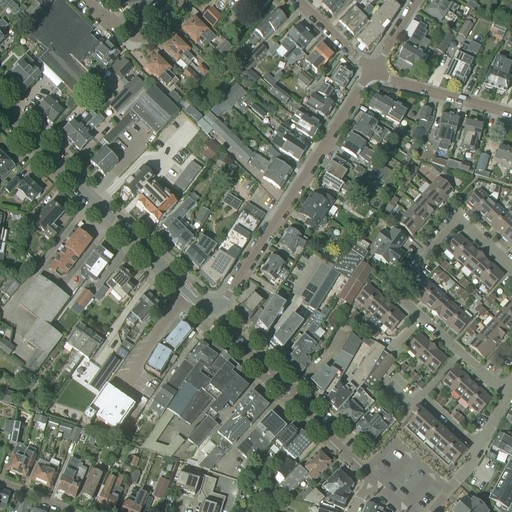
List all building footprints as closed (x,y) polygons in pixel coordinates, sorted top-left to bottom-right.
[(3,10),(13,5),(7,0),(0,0),(0,11),(2,9),(3,10)] [(95,52),(81,40),(91,29),(61,0),(57,0),(32,25),(37,30),(28,40),(32,44),(35,41),(46,52),(41,57),(77,92),(69,101),(75,107),(83,98),(97,83),(96,83),(97,82),(91,77),(81,67),(95,52)] [(131,0),(131,1),(127,6),(128,7),(128,8),(130,10),(132,10),(133,12),(144,0),(131,0)] [(144,0),(133,12),(134,13),(134,14),(136,16),(138,16),(139,17),(143,13),(144,13),(148,9),(147,9),(148,8),(149,9),(151,7),(151,5),(152,4),(151,3),(153,0),(144,0)] [(256,16),(270,3),(266,0),(246,0),(243,4),(256,16)] [(326,10),(335,0),(325,0),(321,4),(326,10)] [(333,16),(346,2),(346,1),(346,0),(335,0),(326,10),(332,16),(333,16)] [(369,22),(372,24),(357,40),(367,51),(374,44),(375,46),(399,9),(392,4),(394,0),(379,0),(385,5),(369,22)] [(456,19),(459,14),(449,8),(452,4),(446,0),(435,0),(433,4),(456,19)] [(475,12),(479,7),(469,1),(466,6),(475,12)] [(456,19),(433,4),(427,13),(440,22),(443,17),(453,24),(456,19)] [(485,10),(490,13),(494,7),(489,4),(485,10)] [(238,19),(244,13),(236,5),(230,11),(238,19)] [(365,19),(374,10),(369,5),(360,15),(359,14),(345,29),(353,36),(367,21),(365,19)] [(345,29),(359,14),(352,7),(338,22),(345,29)] [(35,22),(44,13),(39,8),(30,17),(35,22)] [(208,12),(202,18),(212,28),(222,18),(212,8),(208,12)] [(286,20),(276,11),(255,32),(262,39),(262,38),(265,41),(286,20)] [(21,22),(25,17),(21,12),(16,18),(21,22)] [(190,23),(188,25),(208,44),(212,41),(205,34),(207,32),(203,27),(203,26),(200,23),(199,23),(194,19),(193,20),(191,20),(189,22),(190,23)] [(465,40),(473,26),(465,21),(457,35),(465,40)] [(416,53),(424,39),(427,32),(424,31),(426,27),(419,23),(407,45),(406,44),(398,59),(409,66),(411,63),(409,62),(412,57),(414,58),(417,53),(416,53)] [(490,31),(503,37),(508,26),(493,23),(490,31)] [(186,26),(184,28),(184,29),(183,30),(187,35),(187,36),(190,40),(191,39),(196,43),(198,42),(204,48),(208,44),(188,25),(187,26),(186,26)] [(287,52),(307,32),(300,25),(278,47),(275,44),(267,53),(271,57),(275,53),(282,59),(288,53),(287,52)] [(454,37),(458,32),(449,26),(446,32),(454,37)] [(0,47),(10,37),(3,31),(5,29),(3,28),(0,30),(0,47)] [(511,45),(511,28),(510,28),(503,41),(511,45)] [(301,53),(314,39),(307,32),(287,52),(288,53),(293,58),(295,56),(299,51),(301,53)] [(446,32),(435,49),(443,54),(454,37),(446,32)] [(171,42),(169,44),(189,63),(193,60),(186,53),(188,51),(184,46),(181,42),(180,43),(175,38),(174,39),(173,39),(171,40),(171,42)] [(419,71),(428,56),(423,54),(429,42),(424,39),(416,53),(417,53),(414,58),(412,57),(409,62),(411,63),(409,66),(419,71)] [(222,58),(232,48),(224,41),(215,50),(217,51),(216,52),(222,58)] [(481,48),(470,43),(468,47),(462,44),(457,54),(456,53),(453,59),(452,58),(443,77),(451,81),(466,52),(472,55),(477,57),(481,48)] [(81,67),(91,77),(97,82),(111,68),(111,67),(118,60),(116,58),(118,55),(115,52),(105,44),(96,53),(95,52),(81,67)] [(167,45),(165,46),(166,48),(164,49),(169,53),(168,54),(172,58),(173,57),(177,62),(179,61),(186,67),(189,63),(169,44),(168,45),(167,45)] [(250,70),(253,68),(252,67),(268,52),(260,44),(249,56),(253,60),(244,69),(247,72),(250,70)] [(306,74),(311,68),(327,51),(321,45),(305,62),(307,64),(302,70),(306,74)] [(322,68),(333,57),(327,51),(311,68),(315,71),(320,66),(322,68)] [(218,62),(222,58),(216,52),(212,56),(218,62)] [(463,85),(471,68),(470,67),(473,61),(469,59),(472,55),(466,52),(451,81),(454,83),(455,81),(463,85)] [(506,75),(510,64),(511,58),(511,56),(509,56),(506,55),(504,61),(505,61),(496,87),(495,89),(497,90),(498,92),(503,94),(505,92),(511,76),(506,75)] [(25,93),(41,76),(36,71),(38,69),(25,56),(18,64),(20,67),(11,76),(20,84),(18,87),(25,93)] [(152,61),(151,62),(172,84),(173,83),(175,85),(178,82),(174,79),(168,72),(170,70),(165,65),(162,61),(161,62),(156,57),(155,58),(154,58),(152,60),(152,61)] [(492,88),(495,89),(496,87),(505,61),(504,61),(496,58),(493,66),(491,66),(490,70),(484,85),(485,85),(485,88),(490,89),(492,88)] [(121,80),(133,68),(123,59),(112,71),(121,80)] [(148,64),(147,65),(147,67),(145,68),(150,73),(149,73),(153,77),(154,76),(159,81),(160,80),(167,86),(167,85),(169,87),(172,84),(151,62),(150,64),(148,64)] [(204,77),(209,73),(201,65),(196,69),(204,77)] [(343,91),(352,77),(351,74),(339,66),(329,82),(326,79),(317,94),(329,101),(338,87),(343,91)] [(194,87),(200,81),(189,69),(182,75),(194,87)] [(259,79),(250,72),(244,78),(253,85),(259,79)] [(307,88),(313,81),(303,73),(297,80),(307,88)] [(273,81),(268,85),(272,89),(277,84),(283,77),(279,74),(273,81)] [(117,114),(144,85),(136,77),(108,106),(117,114)] [(240,86),(244,90),(249,85),(244,81),(240,86)] [(62,83),(56,89),(61,93),(67,87),(62,83)] [(232,108),(246,94),(236,85),(222,99),(232,108)] [(285,106),(291,98),(276,86),(270,93),(285,106)] [(136,118),(157,136),(179,112),(174,108),(176,105),(168,96),(165,100),(152,88),(104,141),(110,146),(136,118)] [(176,105),(181,100),(172,91),(168,96),(176,105)] [(373,101),(403,119),(407,110),(395,103),(394,105),(376,95),(373,101)] [(322,100),(315,96),(308,108),(325,119),(334,105),(323,98),(322,100)] [(252,101),(248,97),(243,103),(247,107),(252,101)] [(52,125),(64,111),(50,98),(37,111),(52,125)] [(71,111),(75,107),(69,101),(65,106),(71,111)] [(184,104),(181,101),(177,105),(189,117),(190,115),(197,123),(202,118),(186,101),(184,104)] [(400,124),(403,119),(373,101),(368,108),(393,123),(394,120),(400,124)] [(251,109),(263,119),(268,113),(256,103),(251,109)] [(213,115),(221,108),(218,105),(210,113),(213,115)] [(276,111),(270,106),(267,110),(273,115),(276,111)] [(419,122),(417,128),(425,132),(427,133),(432,124),(436,112),(422,108),(419,121),(419,122)] [(294,117),(285,111),(282,115),(298,126),(296,129),(312,140),(317,132),(295,119),(294,118),(294,117)] [(71,143),(89,125),(96,117),(92,113),(79,125),(75,121),(62,134),(71,143)] [(304,117),(297,113),(294,117),(294,118),(295,119),(317,132),(321,126),(305,115),(304,117)] [(443,144),(451,115),(443,113),(438,131),(436,130),(433,137),(436,138),(435,143),(434,142),(431,151),(437,153),(438,149),(439,144),(438,143),(439,142),(443,144)] [(80,152),(93,139),(88,134),(103,119),(99,115),(96,117),(89,125),(71,143),(80,152)] [(439,144),(438,149),(447,151),(448,146),(449,146),(451,141),(452,141),(453,135),(454,135),(459,118),(451,115),(443,144),(439,142),(438,143),(439,144)] [(379,138),(382,133),(375,128),(377,125),(362,116),(357,124),(379,138)] [(459,149),(461,150),(465,151),(466,151),(468,145),(469,145),(475,122),(467,120),(462,137),(459,149)] [(247,164),(253,155),(217,121),(212,126),(217,135),(247,164)] [(468,145),(466,151),(475,153),(478,142),(483,124),(475,122),(469,145),(468,145)] [(382,140),(379,138),(357,124),(353,131),(369,141),(370,139),(379,145),(382,140)] [(418,143),(425,132),(417,128),(415,126),(408,138),(418,143)] [(303,155),(307,148),(291,137),(292,135),(283,129),(277,138),(303,155)] [(371,158),(374,153),(364,147),(366,145),(350,135),(346,142),(369,157),(371,158)] [(298,162),(303,155),(277,138),(277,137),(273,142),(281,147),(280,149),(298,162)] [(209,162),(220,150),(210,141),(199,152),(209,162)] [(371,158),(369,157),(346,142),(341,149),(357,159),(358,157),(368,163),(371,158)] [(414,142),(411,147),(417,150),(420,145),(414,142)] [(475,171),(474,175),(488,180),(495,161),(500,162),(499,166),(501,169),(508,172),(510,165),(511,161),(511,150),(500,146),(495,160),(480,155),(475,171)] [(266,152),(278,161),(281,157),(270,148),(266,152)] [(105,177),(111,170),(119,163),(105,149),(91,162),(105,177)] [(220,153),(215,159),(220,162),(225,156),(220,153)] [(0,179),(1,181),(14,167),(10,164),(13,161),(7,155),(0,162),(0,179)] [(269,164),(257,157),(254,161),(263,168),(264,167),(286,181),(291,172),(272,160),(269,164)] [(350,190),(353,186),(343,179),(351,167),(335,157),(324,174),(350,190)] [(192,162),(173,186),(183,193),(201,169),(192,162)] [(391,172),(377,163),(370,175),(384,184),(384,183),(392,188),(399,178),(396,176),(397,175),(392,171),(391,172)] [(461,164),(459,171),(468,173),(470,165),(461,163),(461,164)] [(231,164),(227,169),(233,172),(236,168),(231,164)] [(359,181),(365,172),(357,166),(354,172),(357,174),(355,178),(359,181)] [(415,174),(418,170),(412,166),(409,170),(415,174)] [(280,190),(286,181),(264,167),(263,168),(261,171),(266,175),(263,179),(280,190)] [(124,187),(123,189),(125,191),(123,194),(128,200),(131,197),(134,200),(137,197),(141,201),(138,204),(138,205),(136,207),(142,213),(144,211),(145,211),(150,216),(151,217),(149,219),(154,225),(156,223),(157,224),(165,216),(176,204),(169,197),(168,198),(165,195),(163,197),(153,188),(151,191),(146,187),(149,184),(154,179),(143,168),(131,180),(130,180),(124,186),(124,187)] [(350,190),(324,174),(319,182),(338,194),(340,190),(349,196),(352,192),(350,190)] [(407,188),(412,180),(405,176),(400,184),(407,188)] [(445,199),(453,190),(438,177),(430,186),(445,199)] [(20,182),(15,178),(4,190),(10,194),(16,188),(20,183),(20,182)] [(42,192),(27,179),(17,190),(32,203),(42,192)] [(437,208),(445,199),(430,186),(422,195),(437,208)] [(498,195),(500,188),(494,186),(493,192),(492,193),(498,195)] [(475,212),(488,197),(480,189),(466,204),(475,212)] [(362,202),(366,196),(357,190),(353,196),(362,202)] [(228,194),(225,198),(239,207),(242,203),(228,194)] [(321,201),(312,195),(305,205),(323,216),(333,202),(324,196),(321,201)] [(429,217),(437,208),(422,195),(414,204),(429,217)] [(393,208),(397,201),(392,197),(387,205),(393,208)] [(484,220),(497,205),(488,197),(475,212),(484,220)] [(196,205),(188,198),(172,215),(180,223),(196,205)] [(62,214),(52,204),(45,211),(42,208),(31,220),(45,233),(43,234),(51,241),(60,231),(53,225),(62,214)] [(421,226),(429,217),(414,204),(406,213),(421,226)] [(313,232),(323,216),(305,205),(298,215),(307,221),(304,226),(313,232)] [(492,228),(506,213),(497,205),(484,220),(492,228)] [(203,227),(210,213),(203,209),(195,223),(203,227)] [(260,224),(242,212),(241,214),(240,214),(237,219),(216,253),(217,254),(201,271),(216,286),(220,281),(222,283),(260,224)] [(412,236),(421,226),(406,213),(397,222),(412,236)] [(501,236),(511,224),(511,218),(506,213),(492,228),(501,236)] [(22,233),(31,224),(23,217),(14,226),(22,233)] [(173,243),(185,231),(176,222),(164,234),(173,243)] [(511,224),(501,236),(510,244),(511,242),(511,224)] [(189,235),(194,229),(190,225),(185,231),(173,243),(181,251),(193,239),(189,235)] [(286,230),(283,234),(284,236),(284,237),(303,249),(308,241),(300,236),(294,232),(289,229),(288,231),(286,230)] [(406,239),(393,230),(389,234),(384,230),(375,243),(380,247),(375,255),(388,264),(389,262),(395,266),(404,254),(398,250),(406,239)] [(78,258),(92,242),(78,231),(65,248),(78,258)] [(455,258),(469,243),(460,235),(446,250),(455,258)] [(354,236),(351,242),(357,246),(360,240),(354,236)] [(196,244),(184,256),(185,256),(198,269),(210,257),(209,256),(212,252),(213,253),(217,247),(201,237),(197,243),(198,244),(197,245),(196,244)] [(303,249),(284,237),(278,246),(283,249),(283,250),(289,254),(290,253),(292,254),(294,250),(300,254),(303,249)] [(360,240),(357,246),(365,251),(369,246),(360,240)] [(351,242),(347,248),(364,259),(367,253),(365,252),(365,251),(357,246),(351,242)] [(464,266),(478,251),(469,243),(455,258),(464,266)] [(100,248),(99,248),(85,266),(81,271),(84,273),(82,276),(85,279),(88,276),(106,253),(105,252),(106,250),(102,247),(100,248)] [(61,277),(65,275),(78,258),(65,248),(49,268),(61,277)] [(345,265),(339,274),(349,281),(351,278),(361,263),(364,259),(347,248),(346,248),(338,260),(345,265)] [(473,275),(487,259),(478,251),(464,266),(473,275)] [(94,282),(104,269),(106,269),(108,267),(107,265),(113,258),(106,253),(88,276),(94,282)] [(276,259),(272,256),(266,264),(287,276),(289,273),(282,269),(285,265),(283,264),(283,263),(277,258),(276,259)] [(482,283),(496,267),(487,259),(473,275),(482,283)] [(323,260),(319,266),(330,273),(332,270),(334,267),(323,260)] [(351,278),(362,286),(372,270),(361,263),(351,278)] [(283,281),(287,276),(266,264),(261,272),(266,276),(265,277),(272,281),(272,280),(274,281),(277,277),(283,281)] [(319,266),(315,272),(326,279),(330,273),(319,266)] [(115,276),(107,284),(113,290),(123,300),(127,295),(135,287),(129,282),(134,277),(122,267),(115,275),(114,275),(115,276)] [(491,291),(497,284),(505,276),(496,267),(482,283),(491,291)] [(339,276),(332,271),(308,308),(316,313),(339,276)] [(315,272),(311,279),(322,285),(326,279),(315,272)] [(18,304),(38,319),(48,327),(69,299),(39,276),(18,304)] [(0,291),(9,299),(20,286),(10,278),(0,290),(0,291)] [(348,283),(338,299),(349,306),(362,286),(351,278),(349,281),(348,283)] [(461,287),(466,282),(462,278),(457,284),(461,287)] [(311,279),(307,285),(318,292),(322,285),(311,279)] [(455,284),(450,279),(445,284),(451,289),(455,284)] [(422,303),(436,288),(427,280),(413,295),(422,303)] [(465,290),(470,284),(466,282),(461,287),(465,290)] [(274,296),(277,290),(267,284),(264,289),(274,296)] [(307,285),(303,291),(314,298),(318,292),(307,285)] [(365,308),(378,294),(369,285),(356,300),(365,308)] [(102,286),(98,291),(103,295),(107,290),(102,286)] [(431,311),(445,297),(436,288),(422,303),(431,311)] [(459,298),(464,293),(461,289),(456,295),(459,298)] [(474,298),(479,293),(475,289),(470,294),(474,298)] [(83,310),(93,297),(85,290),(74,304),(83,310)] [(300,297),(303,300),(310,304),(314,298),(303,291),(300,297)] [(249,320),(256,312),(265,302),(254,292),(245,302),(241,307),(238,310),(249,320)] [(140,304),(135,310),(131,314),(136,318),(140,314),(154,300),(154,299),(151,295),(149,295),(147,293),(138,303),(140,304)] [(463,301),(468,296),(464,293),(459,298),(463,301)] [(374,316),(387,302),(378,294),(365,308),(374,316)] [(277,319),(282,315),(283,312),(282,311),(286,305),(274,297),(254,329),(258,331),(259,335),(263,339),(266,336),(277,319)] [(440,319),(453,305),(445,297),(431,311),(440,319)] [(154,300),(140,314),(145,319),(150,313),(152,315),(160,306),(158,304),(158,302),(154,299),(154,300)] [(301,304),(308,308),(310,304),(303,300),(301,304)] [(511,319),(511,302),(510,301),(502,310),(511,319)] [(383,324),(396,310),(387,302),(374,316),(383,324)] [(449,328),(462,313),(453,305),(440,319),(449,328)] [(481,317),(486,312),(479,305),(479,306),(474,311),(481,317)] [(294,353),(287,360),(293,366),(305,354),(302,352),(304,350),(303,349),(314,337),(319,328),(320,328),(330,313),(323,309),(319,315),(314,312),(304,326),(309,329),(304,336),(291,349),(294,353)] [(392,333),(405,318),(396,310),(383,324),(392,333)] [(508,333),(511,329),(511,319),(502,310),(494,319),(508,333)] [(357,323),(362,318),(355,311),(350,317),(357,323)] [(458,336),(471,321),(462,313),(449,328),(458,336)] [(293,315),(285,325),(280,329),(278,331),(279,332),(269,345),(273,350),(275,348),(281,353),(304,324),(293,315)] [(38,319),(24,339),(38,349),(25,367),(34,374),(48,356),(62,337),(48,327),(38,319)] [(500,342),(508,333),(494,319),(485,328),(500,342)] [(176,352),(193,332),(182,322),(165,343),(176,352)] [(73,349),(87,330),(78,324),(70,336),(66,342),(73,347),(72,348),(73,349)] [(375,339),(379,334),(373,328),(369,333),(375,339)] [(492,351),(500,342),(485,328),(477,337),(492,351)] [(84,349),(94,335),(87,330),(73,349),(79,354),(72,363),(70,362),(64,371),(69,375),(83,356),(80,354),(84,348),(84,349)] [(339,383),(359,347),(352,343),(355,337),(351,333),(350,333),(351,334),(341,351),(341,350),(340,351),(341,352),(331,369),(329,371),(325,366),(310,381),(324,394),(326,390),(333,381),(334,379),(339,383)] [(94,353),(102,341),(94,335),(84,349),(84,348),(80,354),(83,356),(88,360),(93,352),(94,353)] [(416,358),(429,343),(420,335),(407,350),(416,358)] [(315,349),(320,344),(314,337),(303,349),(304,350),(302,352),(305,354),(293,366),(301,374),(312,362),(307,356),(315,348),(315,349)] [(370,374),(383,351),(384,349),(375,343),(365,337),(361,344),(371,349),(357,372),(356,372),(353,377),(350,375),(346,382),(343,387),(333,381),(326,390),(332,393),(325,402),(337,413),(342,405),(344,407),(350,401),(360,391),(361,389),(364,385),(370,374)] [(359,347),(361,342),(355,337),(352,343),(359,347)] [(484,360),(492,351),(477,337),(469,346),(484,360)] [(174,355),(176,352),(165,343),(162,341),(163,340),(162,339),(158,346),(174,355)] [(14,349),(2,340),(0,342),(0,348),(9,356),(14,349)] [(177,395),(209,350),(201,343),(191,356),(189,354),(165,387),(164,386),(149,409),(161,417),(166,409),(167,409),(177,395)] [(425,366),(438,352),(429,343),(416,358),(425,366)] [(172,365),(178,358),(174,355),(158,346),(145,368),(160,377),(168,363),(172,365)] [(59,351),(55,348),(48,357),(52,360),(59,351)] [(119,349),(115,354),(124,360),(128,355),(119,349)] [(182,419),(223,360),(209,350),(177,395),(167,409),(182,419)] [(373,390),(378,383),(395,360),(383,351),(370,374),(364,385),(373,390)] [(434,374),(447,360),(438,352),(425,366),(434,374)] [(110,355),(99,370),(109,377),(120,362),(110,355)] [(216,402),(221,396),(236,378),(231,373),(233,370),(227,365),(228,363),(223,360),(182,419),(190,425),(213,399),(216,402)] [(22,366),(18,372),(30,381),(34,374),(25,367),(24,368),(22,366)] [(452,391),(465,376),(456,368),(443,382),(452,391)] [(461,399),(474,385),(465,376),(452,391),(461,399)] [(216,402),(209,409),(204,415),(207,418),(187,440),(188,441),(182,447),(191,456),(217,426),(212,421),(228,402),(232,406),(248,387),(236,378),(221,396),(216,402)] [(421,389),(425,385),(420,381),(416,384),(421,389)] [(469,407),(483,393),(474,385),(461,399),(469,407)] [(116,433),(135,407),(106,387),(82,421),(90,427),(96,418),(116,433)] [(0,401),(11,405),(14,394),(1,390),(0,392),(0,401)] [(363,393),(360,391),(350,401),(344,407),(338,413),(352,426),(374,402),(363,393)] [(232,417),(209,442),(215,448),(238,423),(242,419),(260,400),(252,392),(234,412),(238,415),(234,419),(232,417)] [(479,415),(484,410),(492,401),(483,393),(469,407),(479,415)] [(17,400),(14,405),(26,411),(28,406),(17,400)] [(215,448),(199,467),(210,469),(223,455),(236,442),(234,440),(248,425),(250,426),(267,408),(268,407),(260,400),(242,419),(238,423),(215,448)] [(410,436),(430,414),(420,404),(412,413),(413,414),(400,428),(410,436)] [(365,436),(387,414),(378,405),(356,427),(365,436)] [(277,419),(271,413),(243,442),(245,444),(238,452),(246,459),(240,465),(244,469),(250,463),(252,464),(287,428),(286,427),(279,418),(277,419)] [(372,443),(384,431),(386,428),(385,427),(389,423),(388,422),(392,419),(387,414),(365,436),(372,443)] [(419,445),(440,423),(430,414),(410,436),(419,445)] [(45,426),(47,419),(35,415),(33,422),(45,426)] [(57,430),(59,423),(50,420),(48,427),(57,430)] [(22,453),(24,447),(24,446),(18,444),(22,423),(13,422),(9,444),(17,446),(17,448),(16,447),(12,455),(13,455),(7,470),(17,474),(26,454),(22,453)] [(70,435),(73,427),(60,423),(58,431),(70,435)] [(429,454),(449,432),(440,423),(419,445),(429,454)] [(74,428),(70,441),(77,443),(81,430),(74,428)] [(286,452),(298,438),(297,437),(298,435),(290,428),(288,429),(273,445),(280,451),(282,449),(286,452)] [(295,460),(310,444),(310,441),(301,432),(298,435),(297,437),(298,438),(286,452),(295,460)] [(438,463),(459,441),(449,432),(429,454),(438,463)] [(94,447),(97,436),(91,434),(88,444),(94,447)] [(495,441),(511,450),(511,441),(499,434),(495,441)] [(130,438),(127,442),(132,446),(135,441),(130,438)] [(448,472),(468,449),(459,441),(438,463),(448,472)] [(511,450),(495,441),(492,447),(492,450),(496,453),(498,451),(511,458),(509,462),(511,463),(511,450)] [(26,478),(33,463),(35,458),(34,455),(27,452),(28,449),(24,447),(22,453),(26,454),(17,474),(26,478)] [(309,474),(325,458),(319,452),(301,470),(298,467),(279,486),(289,496),(304,480),(310,474),(309,474)] [(136,468),(139,459),(131,456),(128,465),(136,468)] [(63,475),(56,491),(66,495),(75,474),(76,474),(77,471),(76,471),(79,463),(80,462),(71,458),(66,470),(64,476),(63,475)] [(310,486),(316,480),(331,464),(325,458),(309,474),(310,474),(304,480),(310,486)] [(50,488),(57,474),(59,468),(57,468),(60,463),(51,459),(49,464),(50,464),(41,485),(50,488)] [(284,480),(296,467),(287,459),(275,472),(284,480)] [(50,464),(49,464),(40,460),(38,465),(31,480),(41,485),(50,464)] [(75,474),(66,495),(74,499),(81,483),(86,471),(87,469),(82,467),(83,465),(79,463),(76,471),(77,471),(76,474),(75,474)] [(504,471),(506,472),(504,475),(503,477),(497,489),(495,491),(490,501),(494,503),(500,506),(498,510),(500,511),(510,511),(511,509),(511,505),(510,504),(511,500),(511,465),(510,464),(509,466),(507,465),(506,465),(507,465),(504,471)] [(103,472),(94,468),(92,471),(91,471),(81,495),(92,500),(102,476),(101,475),(103,472)] [(329,493),(344,477),(338,471),(323,486),(329,493)] [(135,485),(139,475),(134,472),(130,482),(135,485)] [(194,496),(200,479),(181,473),(175,490),(180,492),(190,495),(190,494),(194,496)] [(253,476),(249,480),(253,484),(258,480),(253,476)] [(354,485),(345,476),(344,477),(329,493),(333,496),(339,492),(347,496),(351,492),(349,490),(354,485)] [(221,510),(225,499),(212,494),(216,481),(204,477),(198,497),(201,504),(219,509),(221,510)] [(104,511),(117,480),(111,478),(105,492),(103,491),(96,508),(104,511)] [(163,500),(170,481),(160,478),(153,496),(163,500)] [(105,511),(112,511),(119,498),(122,490),(119,488),(121,482),(117,480),(104,511),(105,511)] [(0,502),(7,506),(10,494),(0,489),(0,502)] [(274,503),(278,494),(267,489),(264,498),(274,503)] [(303,492),(298,497),(303,500),(312,492),(309,489),(304,493),(303,492)] [(318,506),(324,499),(315,490),(303,501),(318,506)] [(143,508),(148,495),(139,491),(136,499),(131,511),(140,511),(142,508),(143,508)] [(344,509),(349,497),(347,496),(339,492),(333,496),(327,503),(344,509)] [(454,505),(457,508),(452,511),(488,511),(489,511),(488,511),(474,499),(469,494),(465,499),(465,498),(460,503),(457,501),(454,505)] [(131,511),(136,499),(129,496),(127,501),(126,501),(121,511),(131,511)] [(24,511),(27,502),(22,500),(18,511),(24,511)]
